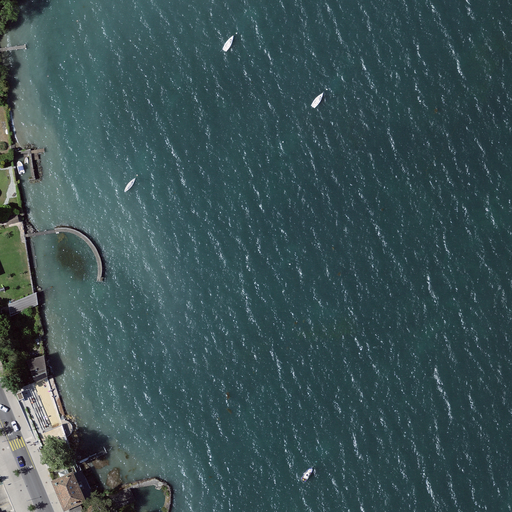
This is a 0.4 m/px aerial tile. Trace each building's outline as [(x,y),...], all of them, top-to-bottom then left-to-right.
[(19,222),(18,215),(5,218),(7,225),(19,222)] [(36,293),(8,305),(11,317),(38,305),(36,293)] [(47,378),(44,358),(29,362),(37,382),(47,378)] [(22,391),(16,394),(18,401),(25,398),(22,391)] [(53,429),(44,433),(57,466),(72,460),(79,457),(65,424),(58,427),(53,429)] [(52,481),(65,511),(68,510),(80,505),(86,502),(73,472),(52,481)]
